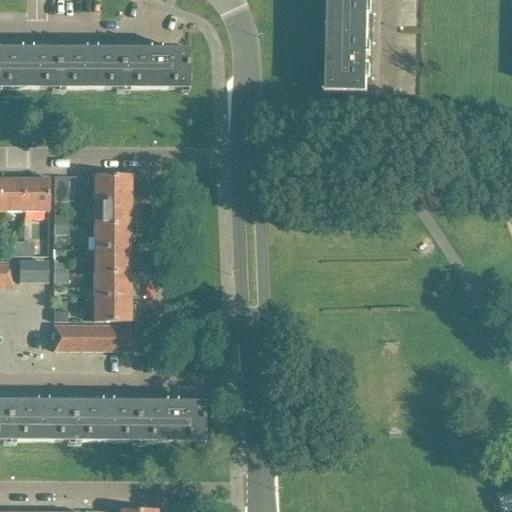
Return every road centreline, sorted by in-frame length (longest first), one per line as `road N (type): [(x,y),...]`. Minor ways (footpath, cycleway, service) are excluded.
road 1 (residential): [(154,385),(153,158)]
road 2 (residential): [(0,33),(175,31)]
road 3 (residential): [(0,496),(175,496)]
road 4 (residential): [(246,157),(235,176),(241,308),(253,322)]
road 5 (residential): [(253,322),(264,305),(258,173),(246,157)]
road 6 (residential): [(246,157),(241,32),(225,0)]
road 7 (residential): [(154,385),(0,383)]
road 8 (residential): [(0,158),(153,158)]
